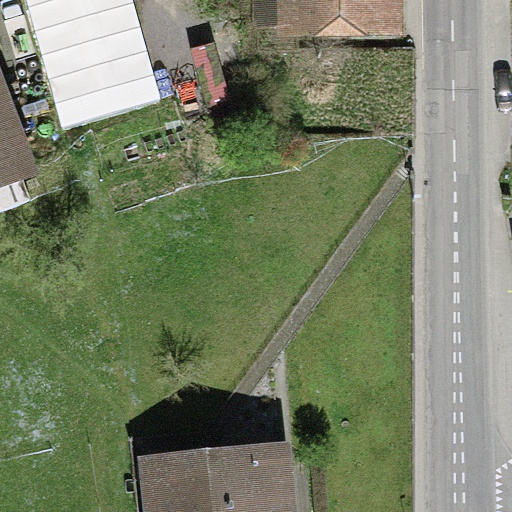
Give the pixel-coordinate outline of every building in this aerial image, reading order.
[(141,0),(38,0),(69,135),(167,113),(141,0)] [(388,0),(262,0),(262,24),(388,23),(388,0)] [(0,181),(22,174),(0,114),(0,181)] [(152,198),(163,305),(207,301),(211,333),(298,325),(284,185),(152,198)] [(223,457),(203,459),(204,473),(166,477),(169,511),(284,511),(280,466),(225,471),(223,457)]
